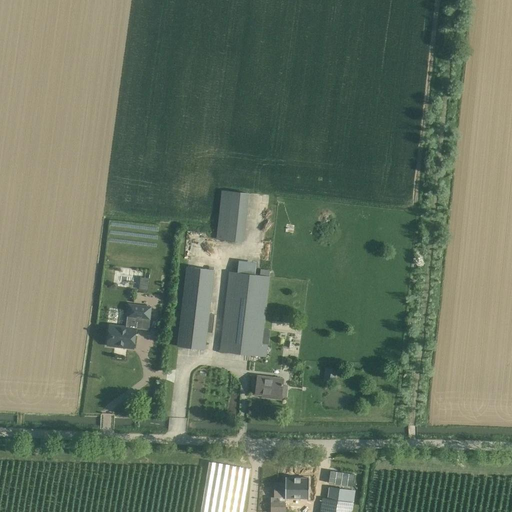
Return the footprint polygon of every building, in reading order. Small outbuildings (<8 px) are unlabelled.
[(250,194),(224,191),(219,239),(245,242),(250,194)] [(256,263),(239,261),(237,273),(231,272),(222,352),(266,357),(267,344),(263,343),(271,277),(269,277),(270,270),(260,269),(260,276),(255,275),(256,263)] [(189,267),(180,346),(207,349),(209,333),(212,333),(214,315),(211,314),(216,270),(189,267)] [(139,289),(148,290),(149,278),(140,277),(139,289)] [(128,303),(127,316),(150,319),(152,306),(128,303)] [(110,325),(107,346),(134,350),(136,328),(135,328),(136,322),(127,320),(126,327),(110,325)] [(335,370),(326,369),(324,381),(334,382),(335,370)] [(256,384),(255,394),(256,394),(256,393),(267,395),(272,396),(271,399),(280,400),(281,397),(281,396),(286,396),(287,386),(282,385),(283,379),(257,376),(256,384)] [(309,497),(309,476),(285,476),(285,483),(275,483),(274,498),(271,498),(271,511),(285,511),(286,497),(309,497)] [(352,511),(355,490),(331,486),(330,498),(325,497),(322,511),(352,511)]
